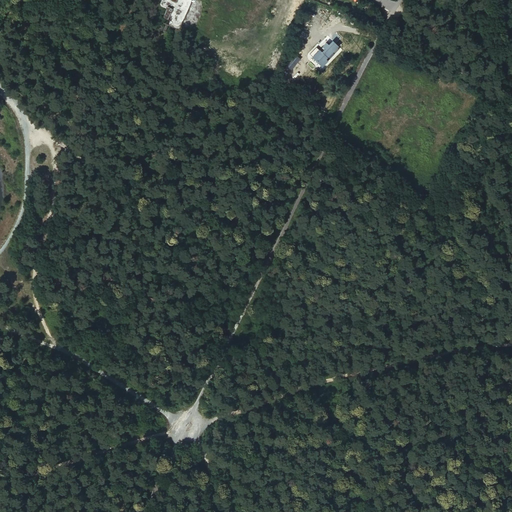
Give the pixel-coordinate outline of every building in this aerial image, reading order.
[(172,16),(169,24),(179,28),(191,1),(194,2),(194,0),(160,0),(159,6),(167,9),(164,17),(169,19),(170,15),(172,16)] [(294,23),(303,0),(291,0),(281,25),(291,30),(294,23)] [(159,6),(155,15),(168,21),(164,31),(166,32),(169,24),(172,16),(170,15),(169,19),(164,17),(167,9),(159,6)] [(276,40),(266,67),(274,70),(285,43),(276,40)] [(247,61),(204,42),(200,51),(243,70),(247,61)] [(327,48),(322,45),(314,55),(322,62),(335,47),(330,43),(327,48)] [(295,67),(301,54),(294,50),(287,64),(295,67)]
